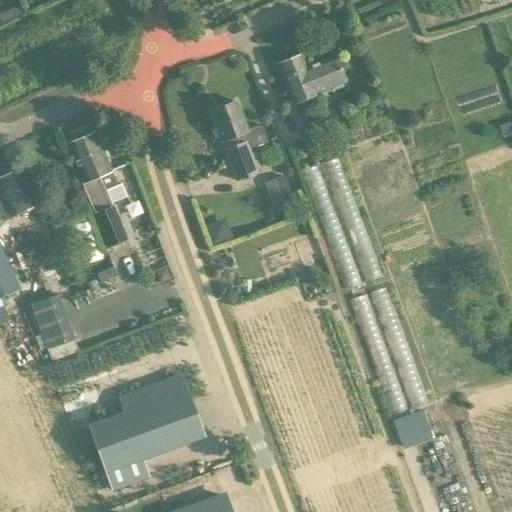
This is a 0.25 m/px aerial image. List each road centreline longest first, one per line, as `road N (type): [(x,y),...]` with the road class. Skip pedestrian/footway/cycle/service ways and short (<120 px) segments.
road 1 (unclassified): [(281,511),(162,190),(145,127),(148,72)]
road 2 (unclassified): [(0,140),(148,72)]
road 3 (unclassified): [(148,72),(292,12)]
